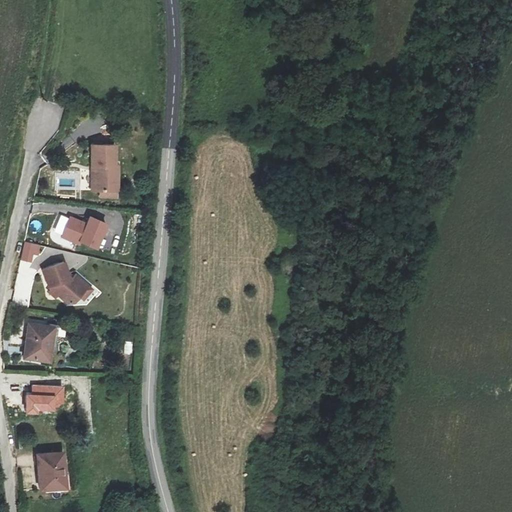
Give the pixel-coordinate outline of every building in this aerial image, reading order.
[(123,145),(100,145),(100,165),(102,165),(102,188),(125,189),(125,164),(122,164),(123,145)] [(90,218),(87,224),(71,217),(70,219),(61,216),(54,231),(63,235),(62,237),(79,245),(80,242),(97,250),(108,226),(90,218)] [(25,243),(21,260),(31,262),(33,254),(38,255),(40,246),(25,243)] [(66,263),(45,271),(51,288),(71,304),(76,303),(81,298),(84,301),(93,290),(77,275),(72,279),(66,263)] [(36,269),(22,266),(19,282),(33,285),(36,269)] [(29,306),(30,289),(15,288),(13,305),(29,306)] [(49,324),(29,322),(24,357),(45,360),(44,364),(52,366),(58,323),(50,321),(49,324)] [(132,355),(133,342),(125,341),(124,355),(132,355)] [(28,394),(27,414),(38,414),(38,409),(54,410),(54,403),(63,403),(64,387),(33,386),(33,394),(28,394)] [(63,452),(38,455),(42,490),(66,487),(63,452)]
